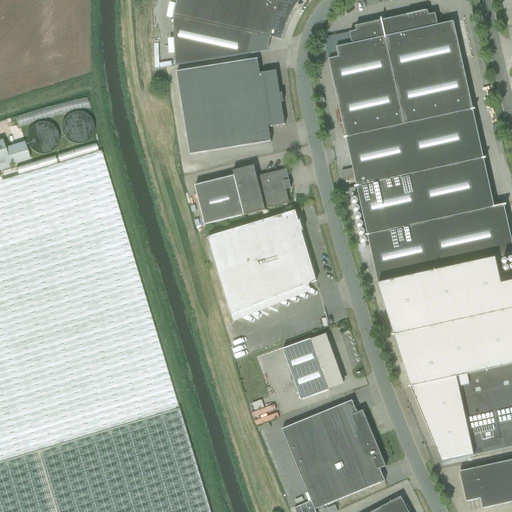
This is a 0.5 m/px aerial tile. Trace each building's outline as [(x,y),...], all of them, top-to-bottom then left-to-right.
[(176,0),(173,16),(176,66),(247,55),(252,34),(270,38),(271,38),(271,37),(280,39),(280,40),(281,40),(286,25),(293,10),(295,7),(297,4),(299,0),(176,0)] [(339,58),(329,60),(378,285),(381,293),(395,337),(400,354),(411,388),(443,463),(468,458),(511,448),(511,282),(502,284),(496,258),(511,254),(511,239),(504,206),(505,205),(494,208),(454,22),(437,26),(436,24),(437,24),(435,14),(428,15),(427,11),(355,27),(357,31),(350,33),(352,42),(353,42),(353,44),(336,48),(339,58)] [(280,94),(276,71),(261,74),(262,75),(260,75),(258,59),(248,60),(177,72),(183,114),(283,98),(282,93),(280,94)] [(285,125),(281,102),(283,102),(283,98),(183,114),(190,155),(271,142),(268,126),(270,126),(270,127),(285,125)] [(208,511),(178,409),(100,151),(0,181),(0,180),(0,170),(11,168),(10,165),(29,159),(24,142),(5,148),(2,140),(0,141),(0,511),(208,511)] [(291,188),(290,185),(288,176),(286,169),(285,169),(283,170),(259,176),(259,177),(257,178),(254,166),(233,171),(234,176),(195,186),(205,225),(265,210),(265,209),(290,203),(287,192),(286,190),(291,188)] [(343,170),(344,180),(353,179),(352,169),(343,170)] [(351,198),(357,197),(355,188),(349,189),(351,198)] [(295,211),(208,238),(231,315),(241,311),(247,314),(250,307),(257,310),(259,304),(266,307),(269,300),(275,303),(278,296),(285,299),(287,293),(294,295),(297,289),(303,292),(306,286),(316,282),(301,231),(302,230),(303,232),(303,231),(300,220),(299,220),(300,222),(298,222),(295,211)] [(326,336),(311,341),(311,339),(283,350),(301,400),(329,390),(329,389),(343,383),(333,359),(326,336)] [(264,407),(261,400),(252,403),(255,411),(264,407)] [(352,401),(343,405),(282,430),(315,510),(385,481),(380,469),(386,467),(363,411),(357,413),(352,401)] [(511,502),(511,460),(461,472),(468,502),(480,499),(483,509),(511,502)] [(408,511),(401,497),(372,511),(408,511)]
